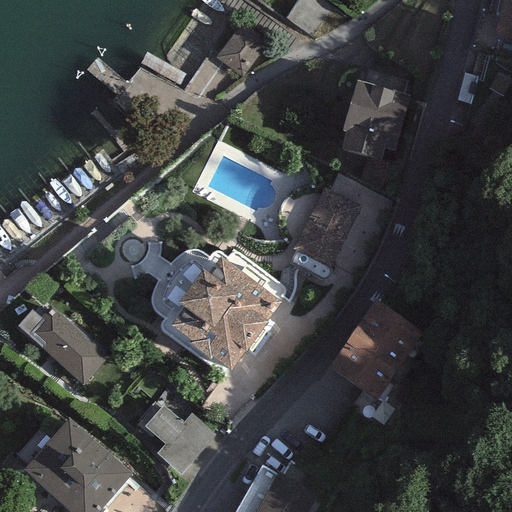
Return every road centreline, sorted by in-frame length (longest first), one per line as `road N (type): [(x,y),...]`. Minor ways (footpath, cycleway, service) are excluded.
road 1 (tertiary): [(187,511),(216,468),(368,297),(414,197),(466,0)]
road 2 (residential): [(388,0),(335,40),(257,79),(0,301)]
